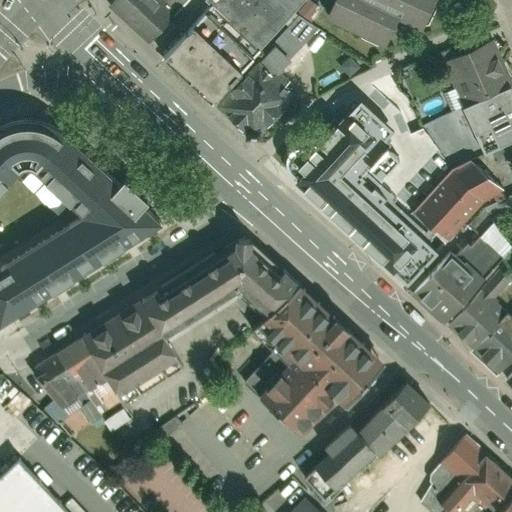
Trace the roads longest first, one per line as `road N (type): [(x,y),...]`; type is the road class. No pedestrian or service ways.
road 1 (tertiary): [(263,197),(511,432)]
road 2 (residential): [(236,171),(330,92),(511,13)]
road 3 (residential): [(0,356),(27,347),(263,197)]
road 4 (tertiary): [(0,88),(72,78),(146,93)]
road 5 (tertiary): [(43,0),(146,93)]
